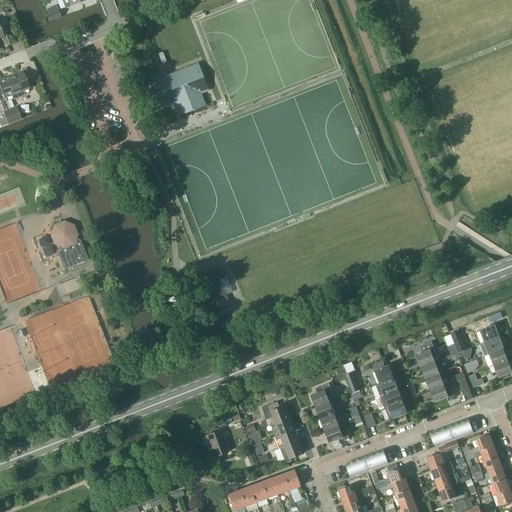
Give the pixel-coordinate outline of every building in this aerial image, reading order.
[(59,10),(46,15),(49,22),(62,17),(59,10)] [(0,48),(10,44),(6,33),(3,32),(4,29),(2,23),(0,21),(0,48)] [(152,80),(148,82),(159,110),(175,104),(201,94),(209,91),(198,63),(166,75),(164,71),(150,77),(152,80)] [(0,84),(1,87),(0,87),(0,101),(0,102),(4,113),(9,124),(22,119),(17,107),(10,110),(6,100),(5,98),(11,95),(13,100),(25,96),(23,91),(30,88),(23,72),(0,80),(0,84)] [(4,113),(0,114),(0,125),(1,127),(9,124),(4,113)] [(54,225),(52,230),(57,232),(61,242),(57,252),(64,270),(89,260),(80,240),(77,238),(78,235),(74,225),(64,221),(54,225)] [(218,310),(230,305),(220,280),(227,277),(222,266),(204,273),(218,310)] [(100,309),(109,305),(103,291),(95,295),(100,309)] [(486,342),(499,337),(494,325),(481,330),(486,342)] [(21,338),(26,336),(24,329),(18,331),(21,338)] [(459,331),(451,334),(458,353),(466,350),(459,331)] [(484,357),(491,354),(504,349),(499,337),(486,342),(480,345),(484,357)] [(417,355),(422,367),(435,362),(439,361),(432,342),(421,346),(424,352),(417,355)] [(454,345),(448,347),(451,355),(457,353),(454,345)] [(495,366),(508,361),(504,349),(491,354),(495,366)] [(465,351),(458,353),(460,358),(462,364),(469,361),(465,351)] [(383,360),(373,364),(376,371),(381,383),(394,378),(389,366),(385,367),(383,360)] [(435,362),(422,367),(427,379),(440,374),(444,372),(440,360),(439,361),(435,362)] [(511,373),(511,370),(508,361),(495,366),(500,378),(511,373)] [(471,362),(465,364),(465,365),(468,373),(474,371),(471,362)] [(353,372),(346,375),(351,387),(353,394),(360,391),(353,372)] [(444,385),(440,374),(427,379),(431,390),(444,385)] [(474,388),(480,386),(475,374),(469,376),(474,388)] [(376,385),(380,397),(398,390),(394,378),(381,383),(376,385)] [(464,378),(457,381),(461,393),(469,390),(464,378)] [(324,391),(312,395),(317,408),(336,400),(329,383),(322,386),(324,391)] [(444,385),(431,390),(436,403),(448,398),(449,400),(455,398),(449,383),(444,385)] [(385,409),(386,408),(390,407),(390,406),(403,401),(398,390),(380,397),(385,409)] [(360,391),(353,394),(355,398),(355,399),(363,397),(360,391)] [(336,400),(317,408),(321,420),(335,414),(340,412),(336,400)] [(403,401),(390,406),(390,407),(386,408),(390,420),(408,414),(403,401)] [(274,417),(266,420),(269,426),(276,424),(289,419),(284,406),(279,408),(277,403),(269,406),(271,411),(274,417)] [(326,431),(339,426),(335,414),(321,420),(326,431)] [(369,428),(377,425),(372,414),(365,417),(369,428)] [(449,425),(454,439),(473,431),(468,418),(449,425)] [(289,419),(276,424),(280,435),(293,430),(289,419)] [(245,428),(247,434),(256,431),(253,425),(245,428)] [(339,426),(326,431),(330,443),(343,439),(344,442),(349,440),(343,425),(339,426)] [(436,446),(454,439),(449,425),(431,432),(436,446)] [(293,430),(280,435),(285,447),(298,442),(293,430)] [(214,457),(228,452),(220,431),(206,436),(214,457)] [(258,437),(256,431),(247,434),(250,440),(258,437)] [(479,447),(473,449),(474,453),(481,451),(494,446),(490,435),(477,440),(479,447)] [(442,453),(427,458),(432,469),(446,464),(442,454),(460,447),(458,441),(440,448),(442,453)] [(285,447),(280,449),(286,463),(286,464),(291,462),(290,460),(302,455),(298,442),(285,447)] [(260,443),(253,446),(257,455),(264,453),(260,443)] [(468,446),(462,448),(466,457),(469,455),(474,453),(473,449),(471,450),(470,447),(469,447),(468,446)] [(494,446),(481,451),(485,462),(498,457),(494,446)] [(365,458),(370,471),(389,464),(384,450),(365,458)] [(257,462),(253,452),(247,455),(250,465),(251,464),(257,468),(259,468),(257,462)] [(469,455),(466,457),(469,465),(472,464),(470,459),(476,457),(474,453),(469,455)] [(498,457),(485,462),(489,473),(502,468),(498,457)] [(352,478),(370,471),(365,458),(346,465),(352,478)] [(446,464),(432,469),(436,481),(450,475),(446,464)] [(479,464),(470,468),(472,475),(482,471),(479,464)] [(385,482),(375,485),(377,489),(380,488),(387,486),(406,479),(402,467),(388,472),(390,478),(385,480),(385,482)] [(502,468),(489,473),(493,484),(507,479),(502,468)] [(283,475),(289,490),(300,486),(294,471),(283,475)] [(450,475),(436,481),(440,491),(454,486),(458,485),(458,484),(472,479),(470,475),(457,480),(455,473),(450,475)] [(278,494),(289,490),(283,475),(273,478),(278,494)] [(268,498),(278,494),(273,478),(262,482),(268,498)] [(387,486),(380,488),(381,492),(394,487),(397,495),(410,490),(406,479),(387,486)] [(507,479),(493,484),(497,495),(511,490),(507,479)] [(256,503),(268,498),(262,482),(250,487),(256,503)] [(343,502),(357,497),(353,485),(339,490),(343,502)] [(454,486),(440,491),(444,503),(458,497),(462,496),(458,485),(454,486)] [(473,485),(468,487),(471,495),(476,493),(473,485)] [(373,486),(361,490),(362,495),(375,490),(373,486)] [(244,507),(256,503),(250,487),(238,491),(244,507)] [(375,490),(362,495),(364,498),(376,494),(375,490)] [(410,490),(397,495),(401,506),(414,501),(410,490)] [(511,493),(511,490),(497,495),(501,506),(511,502),(511,493)] [(234,511),(244,507),(238,491),(228,495),(234,511)] [(346,511),(348,511),(361,507),(357,497),(343,502),(346,511)] [(485,499),(482,500),(486,511),(492,509),(490,502),(493,501),(491,497),(485,499)] [(470,498),(464,500),(468,511),(481,511),(480,507),(474,509),(470,498)] [(464,500),(453,504),(455,511),(468,511),(464,500)] [(414,501),(401,506),(402,511),(416,511),(418,511),(414,501)]
